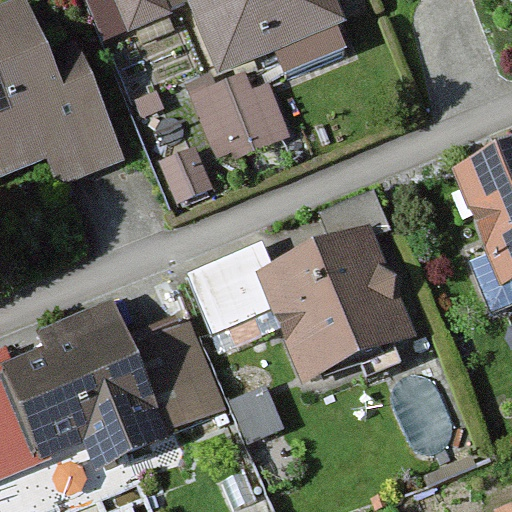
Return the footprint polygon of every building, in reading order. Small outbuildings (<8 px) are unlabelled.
[(173,28),(162,0),(112,0),(131,45),(173,28)] [(191,0),(229,91),(194,105),(217,162),(273,139),(248,80),(354,36),(338,0),(191,0)] [(65,69),(43,13),(0,30),(0,194),(57,172),(69,201),(132,175),(85,61),(65,69)] [(176,197),(210,188),(199,144),(165,152),(176,197)] [(511,168),(462,187),(504,298),(511,294),(511,168)] [(269,252),(192,287),(220,348),(281,320),(317,398),(425,348),(380,251),(394,244),(374,202),(324,225),(339,259),(284,284),(269,252)] [(55,360),(11,377),(47,470),(94,452),(106,483),(179,455),(174,444),(229,423),(193,331),(137,353),(122,315),(48,344),(55,360)] [(240,395),(250,435),(283,426),(272,386),(240,395)]
